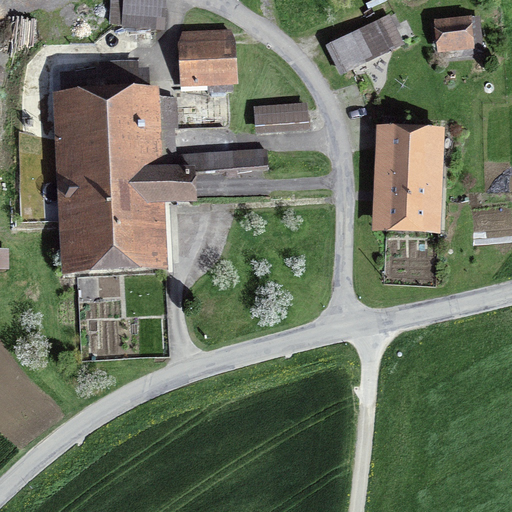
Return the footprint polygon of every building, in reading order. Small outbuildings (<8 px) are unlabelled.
[(164,28),(165,9),(127,6),(128,1),(112,0),(111,24),(164,28)] [(436,24),(437,35),(444,34),(446,56),(482,53),(477,10),(466,11),(467,26),(442,29),(441,24),(436,24)] [(393,49),(379,22),(331,47),(344,73),(393,49)] [(208,94),(232,92),(232,80),(233,80),(230,32),(183,35),(186,82),(207,81),(208,94)] [(143,74),(67,77),(76,264),(152,261),(149,203),(196,200),(194,173),(268,169),(267,151),(174,157),(172,130),(177,129),(176,100),(144,100),(143,74)] [(261,115),(262,133),(308,129),(306,112),(261,115)] [(430,138),(389,136),(389,149),(378,149),(375,222),(439,224),(441,154),(430,154),(430,138)]
